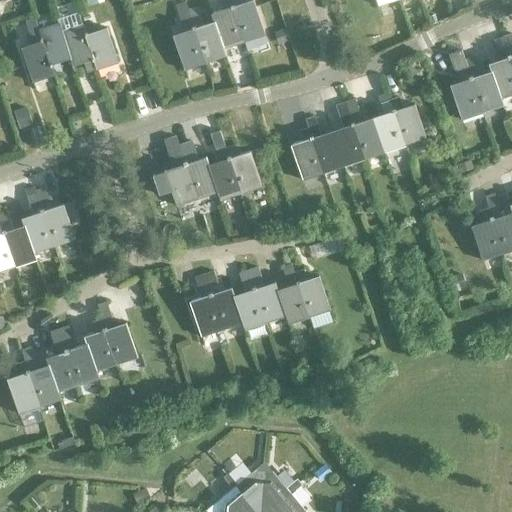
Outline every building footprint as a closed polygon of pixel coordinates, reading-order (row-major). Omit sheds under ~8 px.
[(243,43),(228,0),(218,0),(222,9),(211,13),(213,22),(214,21),(223,49),(224,49),(243,43)] [(239,0),(228,0),(243,43),(265,35),(253,0),(250,0),(241,3),(239,0)] [(205,64),(190,18),(185,3),(176,6),(184,31),(173,35),(185,70),(205,64)] [(214,21),(213,22),(203,25),(197,7),(188,10),(191,18),(190,18),(205,64),(226,57),(224,49),(223,49),(214,21)] [(78,14),(57,20),(58,24),(61,31),(60,31),(70,59),(69,59),(72,67),(84,63),(87,73),(96,70),(81,25),(78,14)] [(32,44),(20,48),(32,84),(53,77),(38,30),(37,31),(32,18),(24,21),(28,34),(32,44)] [(91,22),(81,25),(96,70),(118,63),(106,28),(94,32),(91,22)] [(58,24),(38,30),(53,77),(63,73),(59,62),(69,59),(70,59),(60,31),(61,31),(58,24)] [(284,30),(275,33),(279,43),(287,40),(284,30)] [(511,34),(511,33),(502,36),(506,47),(511,64),(511,34)] [(501,99),(511,94),(511,64),(506,47),(502,36),(492,39),(499,60),(488,63),(491,71),(492,71),(501,99)] [(482,113),(467,68),(464,60),(465,60),(461,50),(448,54),(455,73),(458,72),(461,81),(450,84),(462,120),(482,113)] [(501,99),(492,71),(491,71),(480,75),(474,57),(465,60),(464,60),(467,68),(482,113),(504,106),(501,99)] [(417,64),(408,67),(411,76),(420,73),(417,64)] [(249,66),(239,70),(242,80),(252,76),(249,66)] [(385,94),(377,96),(380,104),(387,101),(385,94)] [(399,97),(390,101),(405,146),(425,139),(414,104),(402,107),(399,97)] [(384,153),(372,118),(362,121),(358,111),(354,99),(345,103),(364,160),(384,153)] [(383,114),(372,118),(384,153),(405,146),(390,101),(387,101),(380,104),(383,114)] [(364,160),(345,103),(335,106),(339,118),(342,128),(332,131),(343,166),(364,160)] [(25,108),(14,111),(19,129),(31,125),(25,108)] [(343,166),(332,131),(321,135),(315,117),(305,120),(308,128),(319,161),(323,173),(343,166)] [(319,161),(308,128),(297,131),(301,141),(290,145),(302,180),(323,173),(319,161)] [(219,161),(209,164),(218,192),(220,199),(240,193),(226,148),(223,141),(222,138),(219,130),(209,133),(213,144),(216,151),(219,161)] [(162,169),(150,173),(158,196),(169,192),(174,207),(197,199),(182,154),(180,155),(173,135),(161,139),(170,165),(161,168),(162,169)] [(191,142),(177,146),(180,155),(182,154),(197,199),(218,192),(208,164),(209,164),(206,157),(197,160),(191,142)] [(235,145),(226,148),(240,193),(262,186),(250,151),(238,154),(235,145)] [(469,160),(458,164),(461,173),(472,169),(469,160)] [(34,186),(25,190),(28,198),(37,195),(36,191),(34,186)] [(45,187),(36,190),(37,195),(39,201),(54,246),(75,239),(71,226),(63,204),(52,207),(45,187)] [(484,197),(488,209),(503,254),(511,251),(511,212),(501,216),(494,194),(484,197)] [(54,246),(39,201),(37,195),(28,198),(33,214),(21,218),(24,226),(33,254),(33,253),(54,246)] [(72,201),(63,204),(71,226),(80,223),(72,201)] [(503,254),(488,209),(479,212),(482,222),(471,226),(482,261),(503,254)] [(24,226),(14,229),(8,211),(0,213),(0,221),(15,267),(36,260),(33,253),(33,254),(24,226)] [(310,211),(294,216),(298,229),(314,224),(310,211)] [(0,272),(15,267),(0,221),(0,272)] [(338,238),(326,242),(330,255),(342,251),(338,238)] [(277,289),(286,317),(288,325),(309,318),(294,273),(291,265),(282,268),(288,285),(277,289)] [(258,268),(248,271),(250,278),(265,324),(286,317),(277,289),(275,281),(264,285),(258,268)] [(304,270),(294,273),(309,318),(330,311),(318,275),(307,279),(304,270)] [(234,295),(243,323),(242,323),(244,331),(265,324),(250,278),(248,271),(239,274),(241,281),(244,291),(234,295)] [(213,272),(204,275),(207,285),(222,330),(242,323),(244,331),(242,323),(243,323),(234,295),(231,287),(220,291),(217,281),(213,272)] [(460,274),(446,279),(451,294),(465,289),(460,274)] [(201,297),(189,301),(201,337),(222,330),(207,285),(204,275),(194,278),(198,288),(201,297)] [(65,280),(45,288),(50,300),(69,291),(65,280)] [(137,358),(126,323),(114,326),(106,303),(97,305),(101,319),(117,365),(137,358)] [(117,365),(101,319),(92,322),(95,332),(84,336),(86,345),(87,344),(96,372),(97,372),(117,365)] [(63,340),(78,386),(99,379),(97,372),(96,372),(87,344),(86,345),(76,348),(69,326),(59,329),(63,340)] [(58,393),(78,386),(63,340),(59,329),(50,333),(57,354),(45,358),(48,365),(58,393)] [(37,369),(34,359),(31,349),(22,352),(25,362),(40,407),(61,400),(58,393),(48,365),(37,369)] [(40,407),(25,362),(15,365),(19,375),(7,379),(18,414),(40,407)] [(277,372),(269,375),(272,383),(280,380),(277,372)] [(99,426),(96,427),(100,438),(109,434),(106,424),(99,426)] [(323,465),(313,474),(320,482),(330,473),(323,465)] [(255,511),(258,511),(263,471),(254,470),(237,484),(228,473),(225,476),(255,511)] [(263,471),(258,511),(263,511),(299,483),(296,480),(285,489),(271,472),(263,471)] [(215,503),(214,511),(216,511),(255,511),(225,476),(222,478),(231,489),(215,503)] [(301,486),(299,483),(263,511),(303,511),(304,511),(290,495),(301,486)] [(144,489),(131,495),(136,505),(149,499),(144,489)] [(34,497),(26,502),(32,510),(40,504),(34,497)]
